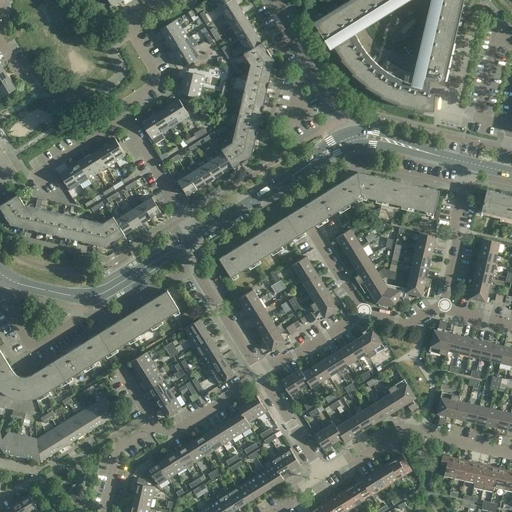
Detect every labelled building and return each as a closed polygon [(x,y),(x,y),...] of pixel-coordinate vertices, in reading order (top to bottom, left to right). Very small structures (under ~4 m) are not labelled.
[(239,6),(235,0),(228,0),(219,6),(224,15),(239,6)] [(351,0),(350,1),(348,2),(348,1),(337,7),(327,14),(328,15),(325,17),(324,16),(314,22),(314,21),(313,22),(325,40),(328,38),(329,38),(328,38),(333,35),(333,36),(342,31),(341,30),(356,21),(357,22),(365,16),(365,15),(380,6),(381,7),(389,2),(388,1),(389,0),(351,0)] [(450,56),(460,15),(463,0),(441,0),(440,5),(439,5),(438,11),(439,11),(437,19),(436,19),(434,24),(436,24),(434,32),(433,32),(431,37),(432,38),(430,46),(429,45),(428,50),(425,50),(422,59),(417,58),(413,76),(409,74),(405,72),(405,73),(401,70),(401,71),(397,68),(397,69),(393,66),(390,63),(389,64),(386,61),(381,67),(379,66),(377,64),(373,60),(372,58),(369,55),(366,52),(364,49),(362,47),(361,45),(360,42),(358,40),(357,38),(356,36),(355,33),(332,44),(332,45),(333,44),(342,59),(341,60),(353,73),(352,74),(366,86),(365,87),(381,96),(380,97),(398,104),(397,105),(415,109),(415,110),(434,111),(435,93),(429,93),(429,87),(430,80),(444,83),(450,56)] [(245,15),(239,6),(224,15),(230,24),(245,15)] [(250,25),(245,15),(230,24),(236,34),(250,25)] [(166,39),(182,29),(176,19),(160,29),(166,39)] [(256,34),(250,25),(236,34),(242,43),(256,34)] [(172,48),(188,38),(182,29),(166,39),(172,48)] [(262,43),(261,42),(256,34),(242,43),(247,52),(262,43)] [(178,57),(194,47),(188,38),(172,48),(178,57)] [(271,55),(273,54),(270,48),(267,50),(262,42),(261,42),(262,43),(247,52),(243,54),(250,64),(249,68),(271,73),(274,60),(271,55)] [(200,57),(194,47),(178,57),(183,67),(200,57)] [(269,82),(271,73),(249,68),(244,92),(265,97),(267,88),(270,89),(272,82),(269,82)] [(0,85),(10,79),(4,70),(0,72),(0,85)] [(186,71),(183,82),(202,86),(204,75),(186,71)] [(0,98),(16,89),(10,79),(0,85),(0,98)] [(199,97),(202,86),(183,82),(181,93),(199,97)] [(263,105),(265,97),(244,92),(238,115),(260,120),(262,112),(265,112),(266,106),(263,105)] [(179,100),(170,106),(180,122),(189,116),(179,100)] [(180,122),(170,106),(160,111),(171,127),(180,122)] [(171,127),(160,111),(151,117),(161,133),(171,127)] [(259,136),(261,129),(258,129),(260,120),(238,115),(233,138),(254,143),(256,135),(259,136)] [(161,133),(151,117),(142,123),(152,139),(161,133)] [(252,156),(254,146),(254,143),(233,138),(232,142),(221,149),(223,152),(224,152),(233,167),(233,168),(241,163),(242,165),(248,162),(247,159),(252,156)] [(116,139),(106,145),(116,161),(126,155),(116,139)] [(116,161),(106,145),(97,151),(107,167),(116,161)] [(107,167),(97,151),(88,157),(98,173),(107,167)] [(224,172),(233,167),(224,152),(223,152),(215,158),(224,172)] [(98,173),(88,157),(79,162),(89,178),(98,173)] [(224,172),(215,158),(206,163),(215,178),(224,172)] [(89,178),(79,162),(69,168),(79,184),(89,178)] [(215,178),(206,163),(196,169),(205,184),(215,178)] [(79,184),(69,168),(60,174),(70,190),(79,184)] [(196,189),(205,184),(196,169),(187,175),(196,189)] [(362,196),(382,201),(434,213),(439,191),(358,172),(242,244),(244,247),(254,263),(362,196)] [(187,195),(196,189),(187,175),(178,181),(187,195)] [(511,195),(486,190),(481,211),(511,217),(511,195)] [(18,194),(0,205),(0,211),(2,210),(4,214),(2,215),(5,221),(7,219),(10,224),(17,226),(17,229),(18,230),(19,230),(21,231),(23,231),(25,231),(26,228),(32,229),(31,232),(38,234),(38,231),(41,231),(40,234),(41,235),(42,235),(43,236),(44,236),(46,236),(47,237),(49,236),(49,233),(55,235),(55,238),(61,239),(62,236),(64,237),(63,240),(64,240),(66,241),(67,241),(68,242),(70,242),(71,242),(72,242),(73,239),(79,240),(78,243),(84,244),(85,242),(92,243),(91,246),(93,247),(95,248),(97,248),(98,248),(99,248),(100,248),(101,245),(106,247),(111,244),(113,246),(118,242),(117,240),(125,235),(124,234),(124,235),(115,220),(113,216),(102,223),(40,209),(42,200),(37,198),(35,207),(24,205),(18,194)] [(152,197),(142,203),(151,218),(161,212),(152,197)] [(142,223),(151,218),(142,203),(133,209),(142,223)] [(133,229),(142,223),(133,209),(124,214),(133,229)] [(124,235),(124,234),(133,229),(124,214),(115,220),(124,235)] [(336,238),(342,247),(356,238),(351,229),(336,238)] [(373,232),(365,237),(369,243),(376,238),(373,232)] [(419,232),(417,243),(433,247),(436,236),(419,232)] [(362,247),(356,238),(342,247),(348,256),(362,247)] [(483,238),(480,249),(497,253),(500,242),(483,238)] [(431,257),(433,247),(417,243),(414,253),(431,257)] [(254,263),(244,247),(242,244),(219,258),(231,277),(254,263)] [(368,256),(362,247),(348,256),(353,265),(368,256)] [(495,263),(497,253),(480,249),(478,259),(495,263)] [(429,268),(431,257),(414,253),(412,264),(429,268)] [(292,265),(298,275),(312,266),(306,256),(292,265)] [(374,265),(368,256),(353,265),(359,274),(359,275),(374,265)] [(398,261),(392,259),(389,270),(395,271),(398,261)] [(492,274),(495,263),(478,259),(476,270),(492,274)] [(426,278),(429,268),(412,264),(409,274),(426,278)] [(387,287),(374,265),(359,275),(359,274),(355,277),(364,293),(369,290),(376,303),(397,307),(400,290),(387,287)] [(318,275),(312,266),(298,275),(303,284),(318,275)] [(395,271),(389,270),(383,269),(380,270),(385,277),(402,281),(403,273),(395,271)] [(490,284),(492,274),(476,270),(473,280),(490,284)] [(427,297),(431,279),(426,278),(409,274),(405,292),(427,297)] [(324,284),(318,275),(303,284),(309,293),(324,284)] [(495,285),(490,284),(473,280),(469,298),(491,303),(495,285)] [(329,293),(324,284),(309,293),(315,302),(329,293)] [(238,298),(244,308),(259,299),(253,289),(238,298)] [(144,305),(146,308),(156,324),(179,310),(167,290),(144,305)] [(339,309),(329,293),(315,302),(310,305),(315,312),(312,313),(311,312),(300,319),(303,324),(308,321),(310,323),(316,319),(314,317),(317,315),(320,320),(339,309)] [(496,293),(494,300),(501,302),(503,295),(496,293)] [(265,308),(259,299),(244,308),(250,317),(265,308)] [(156,324),(146,308),(144,305),(122,319),(134,338),(156,324)] [(270,317),(265,308),(250,317),(256,326),(270,317)] [(276,326),(270,317),(256,326),(261,335),(276,326)] [(111,352),(134,338),(122,319),(99,333),(101,336),(111,352)] [(184,328),(190,338),(206,328),(200,319),(184,328)] [(280,323),(276,326),(261,335),(271,351),(290,339),(287,334),(289,332),(291,335),(297,331),(295,329),(301,325),(297,320),(286,327),(287,329),(284,330),(280,323)] [(438,327),(445,329),(447,322),(440,320),(438,327)] [(362,332),(368,328),(364,322),(358,326),(362,332)] [(211,337),(206,328),(190,338),(196,347),(211,337)] [(373,329),(357,339),(366,353),(369,358),(385,348),(373,329)] [(448,350),(452,334),(434,329),(429,351),(447,355),(448,350)] [(111,352),(101,336),(99,333),(77,347),(89,366),(111,352)] [(458,353),(462,336),(452,334),(448,350),(458,353)] [(469,355),(473,339),(462,336),(458,353),(469,355)] [(217,347),(211,337),(196,347),(201,356),(217,347)] [(366,353),(357,339),(348,344),(357,359),(366,353)] [(479,358),(483,341),(473,339),(469,355),(479,358)] [(490,360),(494,343),(483,341),(479,358),(490,360)] [(500,363),(504,346),(494,343),(490,360),(500,363)] [(357,359),(348,344),(339,350),(348,365),(357,359)] [(511,365),(511,360),(511,347),(504,346),(500,363),(511,365)] [(89,366),(77,347),(54,361),(66,380),(89,366)] [(223,356),(217,347),(201,356),(207,366),(223,356)] [(13,370),(2,353),(0,349),(0,387),(11,377),(9,373),(13,371),(13,370)] [(348,365),(339,350),(330,356),(339,370),(348,365)] [(137,371),(153,361),(147,352),(131,361),(137,371)] [(213,375),(229,365),(223,356),(207,366),(213,375)] [(339,370),(330,356),(321,361),(330,376),(339,370)] [(42,395),(66,380),(54,361),(32,375),(31,375),(31,376),(34,379),(30,381),(36,398),(37,397),(42,395)] [(143,380),(159,370),(153,361),(137,371),(143,380)] [(330,376),(321,361),(312,367),(320,382),(330,376)] [(235,375),(229,365),(213,375),(219,384),(235,375)] [(320,382),(312,367),(302,373),(308,383),(311,387),(320,382)] [(308,383),(302,373),(300,369),(290,374),(299,389),(308,383)] [(148,389),(164,380),(159,370),(143,380),(148,389)] [(12,398),(19,399),(21,400),(24,400),(26,400),(28,400),(30,399),(32,399),(34,398),(36,398),(30,381),(34,379),(31,376),(31,375),(26,377),(21,376),(17,375),(13,371),(9,373),(11,377),(0,387),(0,390),(0,391),(1,392),(3,393),(5,394),(7,396),(9,397),(12,398)] [(299,389),(290,374),(281,380),(290,395),(299,389)] [(388,389),(391,393),(400,408),(415,398),(404,379),(388,389)] [(170,389),(164,380),(148,389),(154,399),(170,389)] [(185,384),(178,388),(182,394),(189,389),(185,384)] [(160,408),(176,398),(170,389),(154,399),(160,408)] [(454,418),(458,401),(459,401),(460,396),(442,392),(436,413),(454,418)] [(391,413),(400,408),(391,393),(382,398),(391,413)] [(105,396),(95,402),(106,420),(116,414),(105,396)] [(257,396),(247,402),(257,417),(267,411),(257,396)] [(182,408),(176,398),(160,408),(166,417),(182,408)] [(382,419),(391,413),(382,398),(373,404),(382,419)] [(469,403),(459,401),(458,401),(454,418),(465,420),(469,403)] [(96,426),(106,420),(95,402),(85,409),(96,426)] [(257,417),(247,402),(238,408),(240,412),(241,411),(248,423),(257,417)] [(418,408),(414,402),(408,406),(412,412),(418,408)] [(475,422),(479,406),(469,403),(465,420),(475,422)] [(382,419),(373,404),(363,410),(372,425),(382,419)] [(486,425),(490,408),(479,406),(475,422),(486,425)] [(496,427),(500,410),(490,408),(486,425),(496,427)] [(87,432),(96,426),(85,409),(76,415),(87,432)] [(372,425),(363,410),(354,415),(363,430),(372,425)] [(507,430),(511,413),(500,410),(496,427),(507,430)] [(241,411),(240,412),(231,417),(241,433),(251,427),(248,423),(241,411)] [(77,438),(87,432),(76,415),(66,421),(77,438)] [(354,436),(363,430),(354,415),(345,421),(354,436)] [(241,433),(231,417),(222,423),(232,439),(241,433)] [(446,419),(439,417),(438,424),(445,426),(446,419)] [(67,444),(77,438),(66,421),(56,427),(67,444)] [(344,442),(354,436),(345,421),(336,427),(342,437),(342,438),(344,442)] [(232,439),(222,423),(213,429),(223,444),(232,439)] [(333,443),(342,438),(342,437),(336,427),(333,423),(324,428),(333,443)] [(58,450),(67,444),(56,427),(47,433),(58,450)] [(323,449),(333,443),(324,428),(314,434),(323,449)] [(223,444),(213,429),(204,434),(214,450),(223,444)] [(15,455),(20,435),(8,432),(3,452),(15,455)] [(48,457),(58,450),(47,433),(37,439),(48,457)] [(214,450),(204,434),(195,440),(204,456),(214,450)] [(26,458),(31,437),(20,435),(15,455),(26,458)] [(48,457),(37,439),(31,437),(26,458),(41,461),(48,457)] [(204,456),(195,440),(185,446),(195,462),(204,456)] [(195,462),(185,446),(176,452),(186,467),(195,462)] [(290,448),(280,454),(290,470),(299,464),(290,448)] [(186,467),(176,452),(167,457),(167,458),(177,473),(186,467)] [(281,476),(281,475),(290,470),(280,454),(270,460),(273,464),(281,476)] [(402,454),(388,463),(398,479),(407,474),(402,465),(407,462),(402,454)] [(454,478),(459,459),(442,455),(440,464),(446,466),(444,475),(454,478)] [(177,473),(167,458),(167,457),(158,463),(168,479),(177,473)] [(464,480),(469,461),(459,459),(454,478),(464,480)] [(474,482),(479,463),(469,461),(464,480),(474,482)] [(168,479),(158,463),(148,469),(145,471),(148,477),(152,475),(158,485),(168,479)] [(398,479),(388,463),(379,468),(389,485),(398,479)] [(483,489),(488,466),(479,463),(474,482),(473,487),(483,489)] [(284,479),(281,475),(281,476),(273,464),(264,470),(274,485),(284,479)] [(493,491),(494,487),(498,468),(488,466),(483,489),(493,491)] [(389,485),(379,468),(370,474),(380,490),(389,485)] [(504,489),(508,470),(498,468),(494,487),(504,489)] [(265,491),(274,485),(264,470),(255,475),(265,491)] [(380,490),(370,474),(362,479),(372,495),(380,490)] [(256,497),(265,491),(255,475),(246,481),(256,497)] [(137,482),(134,493),(152,497),(155,486),(143,484),(144,479),(138,478),(137,482)] [(372,495),(362,479),(353,484),(363,501),(372,495)] [(246,503),(256,497),(246,481),(237,487),(246,503)] [(363,501),(353,484),(344,490),(355,506),(363,501)] [(237,508),(246,503),(237,487),(227,493),(237,508)] [(355,506),(344,490),(336,495),(346,511),(355,506)] [(19,499),(27,511),(37,511),(38,511),(45,511),(43,508),(39,511),(28,493),(27,494),(28,496),(25,498),(24,496),(19,499)] [(150,508),(152,497),(134,493),(132,504),(150,508)] [(226,511),(231,511),(237,508),(227,493),(218,498),(226,511)] [(345,511),(346,511),(336,495),(327,501),(333,511),(345,511)] [(213,511),(226,511),(218,498),(209,504),(213,511)] [(27,511),(19,499),(14,502),(15,504),(12,506),(11,504),(10,504),(12,508),(5,511),(27,511)] [(333,511),(327,501),(318,506),(321,511),(333,511)]
